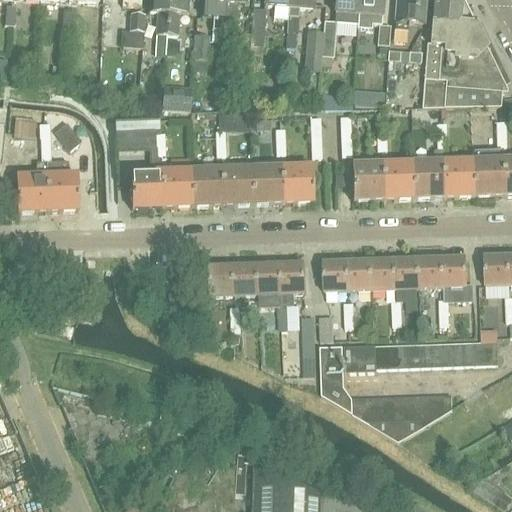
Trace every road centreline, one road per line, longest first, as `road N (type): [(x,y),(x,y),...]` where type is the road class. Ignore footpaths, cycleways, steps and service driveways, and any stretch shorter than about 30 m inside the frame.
road 1 (residential): [(511,226),(0,241)]
road 2 (unclassified): [(77,511),(0,305)]
